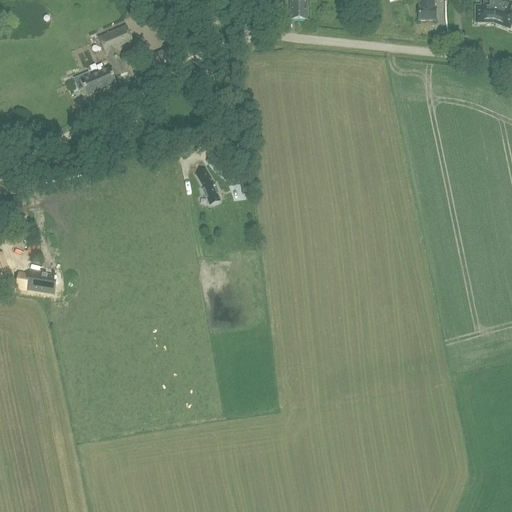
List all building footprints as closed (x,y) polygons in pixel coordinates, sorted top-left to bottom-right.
[(307,20),(307,0),(299,0),(290,0),(291,18),(293,20),(307,20)] [(491,23),(491,5),(490,0),(481,0),(481,7),(476,7),(476,23),(491,23)] [(490,0),(491,5),(491,23),(492,23),(494,24),(502,26),(501,28),(507,30),(508,29),(509,29),(510,27),(511,28),(511,26),(511,13),(509,12),(511,5),(511,3),(502,0),(490,0)] [(435,8),(434,2),(419,2),(419,8),(419,21),(435,21),(435,8)] [(107,57),(133,46),(125,28),(99,39),(107,57)] [(173,62),(180,59),(177,50),(169,53),(168,51),(148,59),(153,70),(173,62)] [(128,74),(122,61),(123,63),(113,67),(112,65),(114,69),(110,71),(110,70),(91,78),(89,73),(74,80),(79,93),(84,90),(87,98),(117,86),(114,79),(117,77),(118,78),(128,74)] [(203,185),(205,184),(205,186),(204,187),(205,189),(202,190),(205,199),(208,198),(211,205),(219,202),(215,192),(218,191),(215,185),(213,186),(212,183),(210,184),(209,182),(211,181),(205,171),(197,175),(203,185)] [(242,177),(245,196),(251,195),(248,176),(242,177)] [(21,276),(17,275),(17,274),(15,274),(14,280),(14,281),(23,282),(22,291),(40,293),(40,291),(49,292),(51,283),(52,283),(52,281),(51,280),(51,277),(36,275),(36,274),(25,272),(24,275),(21,275),(21,276)]
